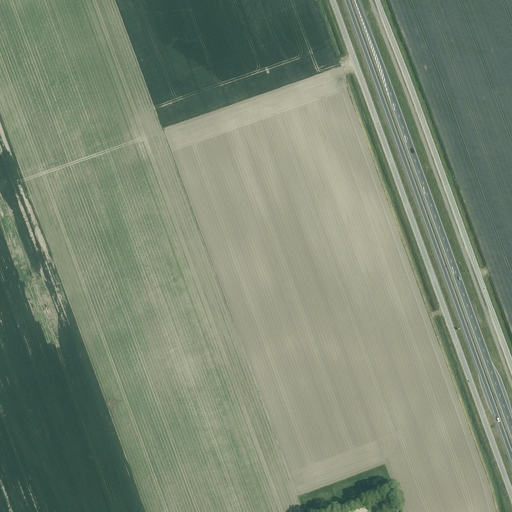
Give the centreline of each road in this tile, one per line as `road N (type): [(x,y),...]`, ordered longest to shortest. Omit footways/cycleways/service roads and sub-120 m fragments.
road 1 (unclassified): [(332,0),(511,496)]
road 2 (trunk): [(346,0),(511,458)]
road 3 (trunk): [(511,429),(356,0)]
road 4 (tertiary): [(377,0),(511,366)]
